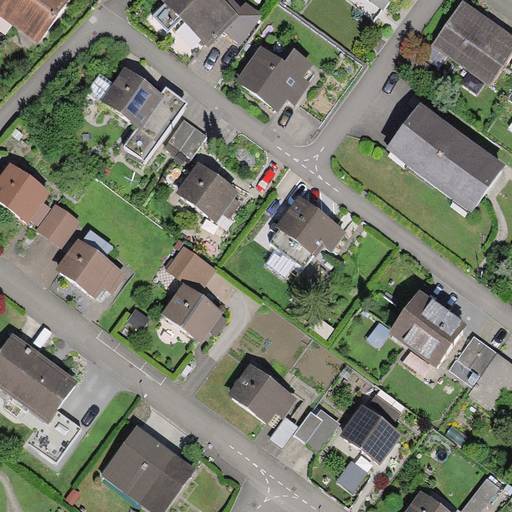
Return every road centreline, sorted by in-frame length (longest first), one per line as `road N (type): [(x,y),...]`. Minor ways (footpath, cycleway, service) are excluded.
road 1 (residential): [(0,122),(102,22),(309,168)]
road 2 (residential): [(0,275),(283,484)]
road 3 (residential): [(309,168),(511,317)]
road 4 (residential): [(309,168),(431,0)]
